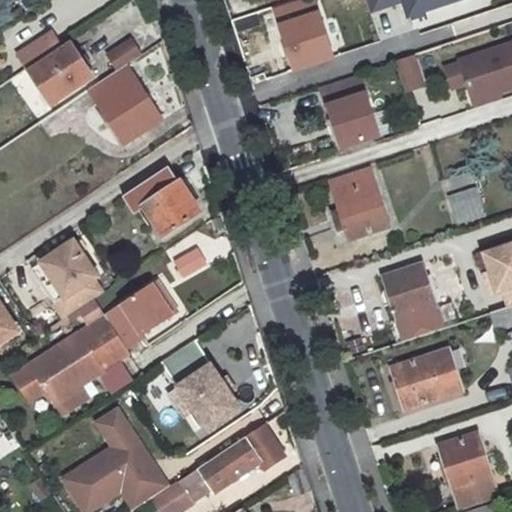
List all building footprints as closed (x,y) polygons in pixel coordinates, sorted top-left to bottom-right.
[(314,0),(311,0),(276,12),(294,69),(333,57),(314,0)] [(407,19),(470,3),(469,0),(365,0),(369,14),(403,5),(407,19)] [(434,17),(398,28),(408,58),(443,46),(434,17)] [(8,26),(0,31),(0,65),(24,50),(8,26)] [(32,48),(41,62),(68,43),(59,29),(32,48)] [(41,62),(29,70),(52,105),(94,78),(70,42),(68,43),(41,62)] [(134,42),(108,58),(118,72),(128,65),(143,55),(134,42)] [(511,44),(461,62),(461,65),(468,84),(474,102),(499,94),(511,89),(511,44)] [(118,72),(91,90),(126,145),(164,120),(128,65),(118,72)] [(461,65),(447,69),(454,88),(468,84),(461,65)] [(361,78),(328,88),(333,105),(328,107),(342,149),(380,137),(361,78)] [(499,94),(474,102),(476,107),(501,100),(499,94)] [(171,166),(134,191),(165,237),(202,213),(171,166)] [(370,169),(335,180),(340,197),(337,198),(342,211),(333,214),(338,229),(347,227),(351,240),(389,229),(370,169)] [(480,196),(452,205),(459,226),(486,216),(480,196)] [(65,321),(95,300),(103,295),(94,281),(98,279),(75,242),(42,264),(65,299),(55,306),(65,321)] [(198,252),(175,265),(182,278),(206,265),(198,252)] [(65,299),(42,264),(32,271),(55,306),(65,299)] [(421,264),(384,277),(398,319),(436,307),(421,264)] [(511,266),(511,265),(479,276),(491,314),(511,306),(511,266)] [(153,287),(106,317),(123,345),(128,352),(147,339),(144,335),(173,316),(153,287)] [(0,344),(19,332),(0,304),(0,344)] [(511,306),(491,314),(494,324),(511,317),(511,306)] [(205,343),(217,360),(258,334),(246,316),(205,343)] [(123,345),(106,317),(31,367),(55,404),(102,373),(97,363),(123,345)] [(195,343),(164,364),(210,432),(241,412),(195,343)] [(448,350),(393,368),(398,383),(392,386),(396,397),(401,395),(407,411),(462,393),(448,350)] [(284,457),(264,427),(188,477),(174,486),(152,500),(159,511),(184,511),(194,506),(194,504),(212,492),(214,495),(261,464),(265,470),(284,457)] [(478,435),(440,447),(453,490),(455,489),(462,508),(498,496),(478,435)] [(183,469),(169,478),(174,486),(188,477),(183,469)] [(304,469),(292,475),(298,497),(312,493),(304,469)]
